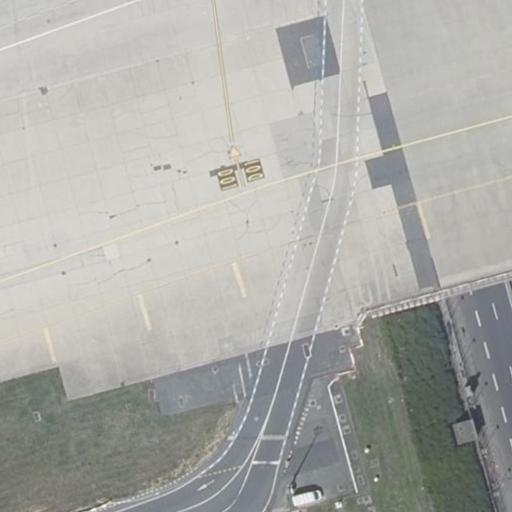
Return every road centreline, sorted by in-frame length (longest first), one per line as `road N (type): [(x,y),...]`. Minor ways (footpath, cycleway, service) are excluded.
road 1 (trunk): [(407,0),(511,379)]
road 2 (trunk): [(511,223),(451,0)]
